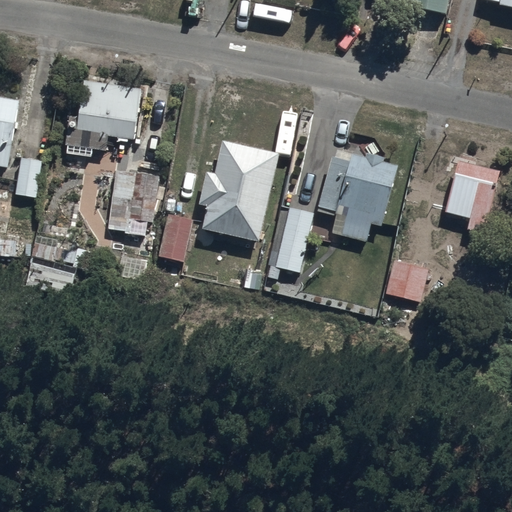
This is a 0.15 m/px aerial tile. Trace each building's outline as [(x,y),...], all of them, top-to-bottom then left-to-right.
[(449,0),(405,0),(404,7),(446,15),(449,0)] [(511,0),(478,0),(479,2),(511,9),(511,0)] [(142,89),(82,80),(77,111),(71,110),(64,154),(92,158),(93,150),(106,152),(108,138),(134,142),(142,89)] [(19,100),(0,96),(0,167),(7,169),(19,100)] [(279,155),(221,142),(213,175),(206,173),(198,205),(207,207),(202,229),(259,242),(279,155)] [(348,161),(330,156),(316,209),(342,215),(337,235),(365,242),(370,224),(381,227),(397,165),(384,162),(385,158),(365,153),(365,156),(350,152),(348,161)] [(14,195),(23,197),(36,198),(41,167),(42,161),(20,158),(14,195)] [(499,171),(457,162),(444,215),(469,220),(466,231),(485,235),(499,171)] [(149,222),(153,222),(159,178),(114,173),(111,199),(107,230),(148,235),(149,222)] [(301,274),(314,212),(280,204),(267,266),(270,266),(267,277),(279,279),(281,270),(301,274)] [(173,215),(162,258),(190,264),(199,221),(173,215)] [(0,238),(0,254),(15,255),(15,239),(0,238)] [(427,265),(392,260),(385,297),(421,303),(427,265)] [(31,264),(25,287),(68,299),(74,276),(31,264)]
